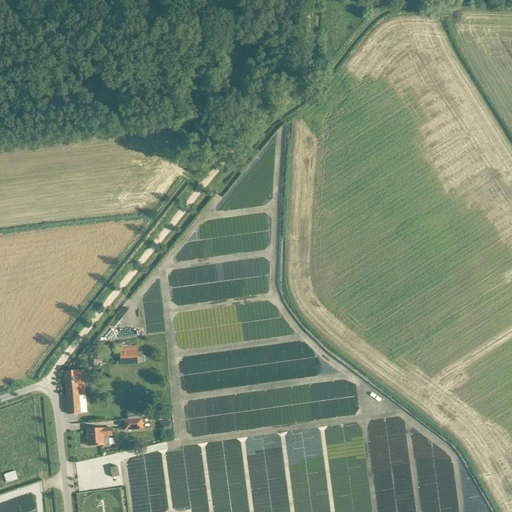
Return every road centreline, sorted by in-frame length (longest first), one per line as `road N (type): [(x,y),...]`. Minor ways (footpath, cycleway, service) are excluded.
road 1 (track): [(316,0),(314,62),(304,90),(248,138),(55,377)]
road 2 (unclassified): [(69,511),(55,377),(0,397)]
